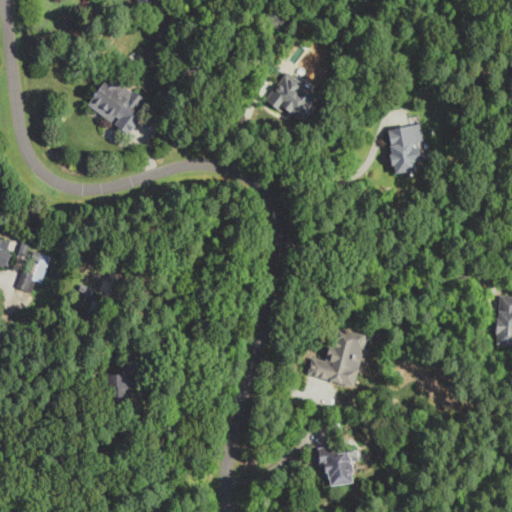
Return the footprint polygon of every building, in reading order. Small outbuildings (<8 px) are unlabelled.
[(316,96),(283,72),(263,100),(296,123),(316,96)] [(126,133),(147,101),(105,73),(84,106),(126,133)] [(384,129),(390,173),(416,169),(412,142),(421,141),(419,125),(384,129)] [(11,253),(0,248),(0,245),(2,240),(0,239),(0,266),(5,268),(11,253)] [(30,257),(42,266),(47,259),(35,250),(30,257)] [(511,295),(496,295),(494,343),(511,344),(511,295)] [(351,385),(363,334),(332,327),(325,360),(309,356),(305,374),(351,385)] [(104,410),(128,410),(128,374),(104,374),(104,410)] [(350,484),(348,460),(354,460),(353,450),(334,452),(334,445),(318,446),(321,486),(350,484)]
